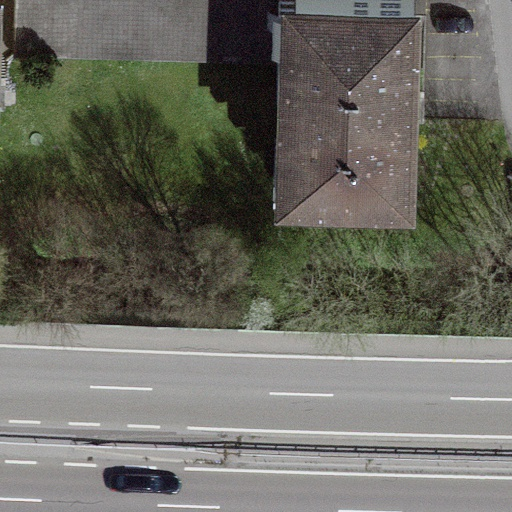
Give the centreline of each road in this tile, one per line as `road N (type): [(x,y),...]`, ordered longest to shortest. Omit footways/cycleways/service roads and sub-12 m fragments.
road 1 (motorway): [(511,397),(0,382)]
road 2 (motorway): [(0,501),(287,511)]
